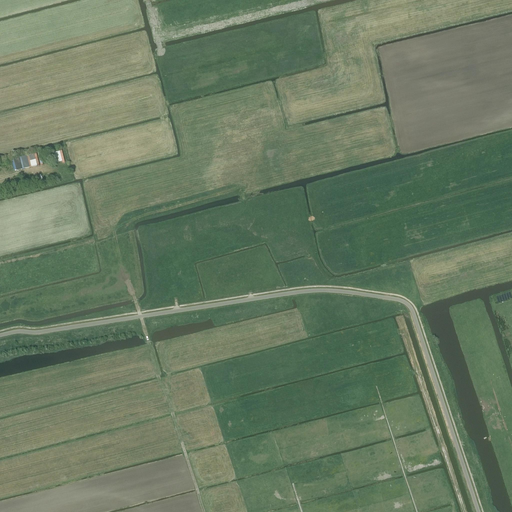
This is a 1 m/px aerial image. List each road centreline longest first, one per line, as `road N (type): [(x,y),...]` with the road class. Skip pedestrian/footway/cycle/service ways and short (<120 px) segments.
road 1 (unknown): [(0,330),(293,288),(401,296),(413,305),(482,511)]
road 2 (track): [(98,219),(112,230),(203,511)]
road 3 (track): [(511,235),(335,280),(312,249),(250,209)]
road 4 (track): [(0,263),(88,243),(132,218),(242,187),(250,209)]
road 5 (track): [(464,511),(399,316)]
